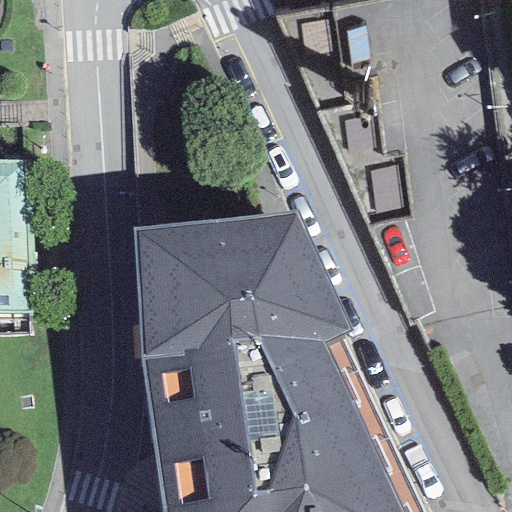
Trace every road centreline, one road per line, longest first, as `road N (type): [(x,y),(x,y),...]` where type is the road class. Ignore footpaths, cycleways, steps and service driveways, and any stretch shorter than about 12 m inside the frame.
road 1 (residential): [(224,0),(472,511)]
road 2 (residential): [(86,511),(109,422),(112,357),(92,0)]
